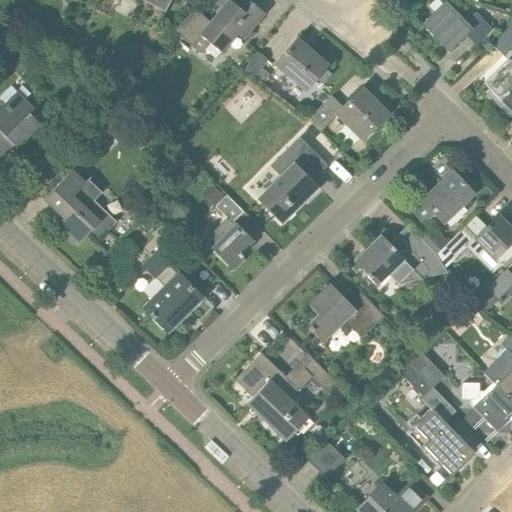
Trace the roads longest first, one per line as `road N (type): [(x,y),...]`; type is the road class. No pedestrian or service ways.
road 1 (residential): [(171,389),(448,112)]
road 2 (tertiary): [(171,389),(0,223)]
road 3 (tertiary): [(302,511),(171,389)]
